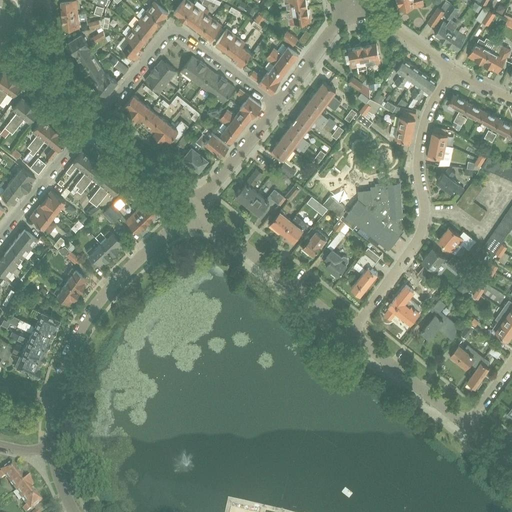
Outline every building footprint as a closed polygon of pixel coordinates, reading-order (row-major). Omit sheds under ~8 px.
[(63,15),(78,14),(76,0),(75,0),(61,1),(63,15)] [(147,9),(161,21),(164,17),(168,12),(154,0),(147,9)] [(183,18),(194,4),(189,0),(182,0),(174,11),(179,15),(183,18)] [(285,0),(287,10),(308,6),(307,5),(308,3),(307,0),(285,0)] [(413,0),(396,0),(397,1),(399,2),(400,9),(424,5),(423,0),(418,0),(414,1),(413,0)] [(246,4),(240,1),(237,6),(243,9),(246,4)] [(481,6),(474,1),(470,7),(477,12),(481,6)] [(435,34),(446,41),(455,29),(458,24),(451,19),(458,8),(451,3),(443,14),(451,19),(447,24),(444,21),(435,34)] [(193,25),(204,11),(194,4),(183,18),(188,21),(193,25)] [(249,5),(246,11),(251,13),(253,14),(255,11),(256,9),(255,8),(249,5)] [(103,8),(96,6),(93,14),(101,16),(103,8)] [(287,10),(289,19),(290,25),(310,21),(309,14),(310,12),(310,9),(308,8),(308,6),(287,10)] [(443,14),(445,11),(439,6),(428,22),(435,26),(443,14)] [(482,22),(483,21),(490,10),(489,10),(485,6),(477,19),(482,22)] [(205,8),(204,11),(193,25),(202,32),(213,18),(207,13),(209,11),(205,8)] [(158,25),(161,21),(147,9),(140,18),(154,30),(158,25)] [(490,10),(483,21),(488,24),(495,12),(490,10)] [(78,14),(63,15),(64,29),(80,27),(78,14)] [(254,20),(259,23),(260,24),(264,18),(258,14),(254,20)] [(146,39),(154,30),(140,18),(133,27),(146,39)] [(213,18),(202,32),(211,39),(222,24),(213,18)] [(88,23),(89,30),(99,27),(98,20),(88,23)] [(140,47),(146,39),(133,27),(125,37),(129,40),(130,39),(140,47)] [(225,49),(236,35),(227,28),(216,42),(225,49)] [(455,29),(446,41),(457,49),(466,36),(455,29)] [(293,46),(297,39),(286,31),(281,38),(293,46)] [(90,38),(93,44),(104,37),(101,32),(90,38)] [(75,54),(89,46),(82,34),(68,42),(75,54)] [(242,46),(243,46),(246,42),(236,35),(225,49),(234,56),(242,46)] [(259,44),(263,47),(267,40),(263,37),(259,44)] [(475,58),(484,62),(495,42),(486,37),(484,41),(479,38),(477,42),(476,42),(470,52),(476,56),(475,58)] [(143,50),(140,47),(130,39),(129,40),(122,48),(136,60),(143,50)] [(495,41),(495,42),(484,62),(493,67),(494,65),(500,68),(511,49),(495,41)] [(365,60),(366,65),(380,62),(377,42),(370,43),(368,42),(365,43),(364,44),(362,45),(365,60)] [(258,53),(263,47),(259,44),(254,50),(258,53)] [(365,60),(362,45),(360,45),(359,44),(356,45),(355,46),(348,47),(352,68),(358,67),(357,61),(365,60)] [(281,54),(274,48),(271,52),(280,60),(288,65),(289,66),(298,53),(288,45),(281,54)] [(85,68),(98,60),(89,46),(75,54),(76,55),(76,54),(81,63),(80,64),(83,68),(84,67),(85,68)] [(252,53),(243,46),(242,46),(234,56),(232,60),(241,67),(252,53)] [(271,52),(268,56),(278,64),(271,72),(280,78),(289,66),(288,65),(280,60),(271,52)] [(192,78),(203,63),(200,60),(200,61),(192,55),(190,57),(181,70),(192,78)] [(114,66),(115,65),(119,60),(114,57),(110,62),(114,66)] [(401,73),(394,82),(398,85),(412,64),(404,58),(396,70),(401,73)] [(153,69),(168,81),(177,71),(162,59),(156,67),(155,66),(153,69)] [(94,85),(105,72),(105,71),(98,60),(85,68),(85,69),(84,70),(87,74),(88,74),(94,84),(94,85)] [(119,60),(115,65),(125,73),(129,68),(119,60)] [(202,86),(213,71),(206,65),(203,63),(192,78),(202,86)] [(413,82),(421,70),(412,64),(398,85),(402,88),(408,78),(413,82)] [(244,68),(243,68),(250,73),(250,72),(252,69),(246,65),(244,68)] [(160,92),(168,81),(153,69),(151,72),(145,80),(160,92)] [(415,96),(429,76),(421,70),(413,82),(417,85),(411,94),(415,96)] [(0,94),(12,77),(4,71),(0,76),(0,94)] [(213,94),(225,78),(222,76),(221,77),(213,71),(202,86),(213,94)] [(105,72),(94,85),(107,95),(118,82),(105,72)] [(280,78),(271,72),(267,78),(261,74),(260,75),(257,73),(253,78),(262,84),(262,85),(271,91),(280,80),(279,79),(280,78)] [(363,83),(354,76),(349,82),(358,89),(363,83)] [(412,100),(416,103),(425,90),(429,93),(437,82),(429,76),(415,96),(412,100)] [(0,103),(8,92),(12,95),(21,83),(12,77),(0,94),(0,103)] [(225,78),(213,94),(224,102),(235,87),(227,81),(228,80),(225,78)] [(338,105),(340,102),(332,95),(336,90),(324,81),(323,81),(324,82),(317,90),(338,105)] [(146,84),(143,87),(157,98),(159,95),(146,84)] [(370,89),(363,84),(359,89),(370,97),(370,89)] [(326,103),(335,109),(338,105),(317,90),(311,99),(323,108),(326,103)] [(262,104),(253,97),(249,102),(237,92),(231,100),(243,110),(251,116),(251,115),(252,116),(262,104)] [(385,96),(378,92),(374,99),(381,103),(385,96)] [(462,115),(464,111),(469,102),(454,93),(448,103),(460,109),(454,121),(457,123),(462,115)] [(132,115),(143,101),(134,94),(123,108),(132,115)] [(184,105),(187,102),(177,94),(171,102),(175,105),(179,101),(184,105)] [(8,130),(30,104),(22,97),(13,108),(17,112),(5,127),(8,130)] [(163,99),(161,102),(167,107),(170,104),(163,99)] [(325,123),(328,119),(319,112),(323,108),(311,99),(304,107),(325,123)] [(384,106),(393,111),(396,105),(388,100),(384,106)] [(141,122),(152,109),(143,101),(132,115),(141,122)] [(187,102),(184,105),(194,113),(191,118),(195,121),(201,113),(187,102)] [(479,120),(484,110),(469,102),(464,111),(479,120)] [(30,104),(8,130),(12,133),(25,118),(29,121),(38,110),(30,104)] [(313,120),(322,127),(325,123),(304,107),(297,117),(303,121),(299,126),(305,131),(307,129),(313,120)] [(150,130),(161,116),(152,109),(141,122),(150,130)] [(348,114),(353,117),(356,113),(352,109),(348,114)] [(237,118),(227,110),(224,114),(234,121),(242,128),(251,116),(243,110),(237,118)] [(495,128),(500,118),(484,110),(479,120),(495,128)] [(398,126),(413,129),(415,119),(415,118),(416,113),(403,111),(402,115),(400,115),(398,126)] [(373,122),(360,112),(357,117),(369,126),(373,122)] [(224,114),(221,118),(231,125),(223,134),(232,141),(242,128),(234,121),(224,114)] [(353,117),(348,114),(345,118),(349,122),(353,117)] [(462,115),(457,123),(462,125),(466,117),(462,115)] [(159,137),(170,123),(161,116),(150,130),(159,137)] [(205,122),(200,117),(195,124),(200,128),(205,122)] [(303,121),(297,117),(295,120),(287,131),(307,147),(310,143),(301,136),(305,131),(299,126),(303,121)] [(31,149),(50,125),(42,118),(32,131),(36,135),(27,146),(31,149)] [(511,124),(500,118),(495,128),(510,136),(511,132),(511,124)] [(170,123),(159,137),(168,144),(172,139),(176,142),(189,125),(182,120),(175,128),(170,123)] [(49,143),(58,131),(50,125),(31,149),(29,152),(33,155),(34,154),(45,140),(49,143)] [(202,145),(205,142),(220,155),(222,153),(223,153),(228,148),(227,147),(229,145),(206,126),(202,131),(204,133),(197,141),(202,145)] [(335,131),(340,134),(344,129),(339,126),(335,131)] [(411,140),(413,129),(398,126),(396,137),(398,137),(397,142),(410,145),(410,140),(411,140)] [(430,142),(445,145),(447,134),(445,133),(446,129),(434,126),(433,131),(432,131),(430,142)] [(488,139),(492,131),(488,129),(484,137),(488,139)] [(58,131),(49,143),(53,146),(46,156),(50,159),(66,138),(58,131)] [(292,149),(295,144),(304,151),(307,147),(287,131),(280,140),(292,149)] [(340,134),(335,131),(332,135),(337,139),(340,134)] [(492,131),(488,139),(492,141),(496,133),(492,131)] [(199,169),(208,159),(204,156),(197,150),(201,145),(186,133),(182,138),(178,143),(183,147),(188,141),(193,145),(188,150),(189,151),(184,157),(199,169)] [(285,158),(292,149),(280,140),(273,148),(273,149),(271,153),(282,161),(285,158)] [(443,156),(445,145),(430,142),(428,152),(428,153),(427,157),(440,160),(441,155),(443,156)] [(20,153),(14,148),(10,153),(16,158),(20,153)] [(321,150),(317,155),(322,158),(326,154),(321,150)] [(81,168),(90,157),(82,151),(65,171),(70,174),(77,165),(81,168)] [(29,152),(24,158),(32,164),(38,157),(34,154),(33,155),(29,152)] [(486,156),(481,153),(478,158),(483,161),(486,156)] [(318,163),(322,158),(317,155),(314,159),(318,163)] [(490,171),(495,159),(488,156),(481,167),(490,171)] [(30,167),(38,173),(46,163),(38,157),(32,164),(30,167)] [(79,187),(98,163),(90,157),(81,168),(85,172),(75,184),(76,185),(79,187)] [(483,161),(478,158),(475,163),(480,166),(483,161)] [(496,173),(501,162),(495,159),(490,171),(496,173)] [(478,169),(480,166),(475,163),(467,160),(466,168),(478,169)] [(294,170),(284,162),(279,168),(290,176),(294,170)] [(502,176),(507,164),(501,162),(496,173),(502,176)] [(97,181),(106,170),(98,163),(79,187),(77,190),(81,193),(93,178),(97,181)] [(508,179),(511,169),(511,166),(507,164),(502,176),(508,179)] [(14,175),(28,186),(35,177),(21,166),(14,175)] [(458,183),(451,178),(455,172),(449,167),(445,172),(443,171),(437,180),(452,192),(454,188),(461,194),(465,189),(458,184),(458,183)] [(248,204),(258,192),(252,187),(257,181),(263,173),(257,169),(246,183),(236,195),(248,204)] [(93,203),(114,176),(106,170),(97,181),(101,184),(89,200),(93,203)] [(21,195),(28,186),(14,175),(7,184),(21,195)] [(93,203),(96,206),(99,202),(109,191),(113,194),(122,183),(114,176),(93,203)] [(470,184),(479,191),(483,186),(473,179),(470,184)] [(409,212),(402,212),(400,183),(388,184),(371,185),(372,201),(365,205),(359,200),(348,213),(346,211),(340,218),(346,223),(351,226),(353,229),(357,223),(389,249),(399,236),(397,234),(395,232),(397,231),(398,229),(399,231),(408,220),(409,217),(409,212)] [(0,193),(14,204),(21,195),(7,184),(0,193)] [(476,196),(479,191),(470,184),(466,189),(476,196)] [(76,185),(71,191),(74,194),(77,190),(79,187),(76,185)] [(285,196),(288,198),(290,200),(298,189),(293,185),(285,196)] [(131,192),(125,187),(119,195),(125,200),(131,192)] [(258,192),(248,204),(259,214),(272,198),(278,204),(284,196),(275,189),(267,199),(258,192)] [(473,200),(476,196),(466,189),(463,193),(468,197),(473,200)] [(44,199),(58,210),(65,201),(51,190),(44,199)] [(461,207),(468,197),(463,193),(456,203),(461,207)] [(322,203),(329,208),(338,216),(344,209),(345,207),(329,194),(322,203)] [(473,201),(473,200),(468,197),(461,207),(466,210),(473,201)] [(50,219),(58,210),(44,199),(36,208),(50,219)] [(135,211),(146,222),(156,212),(145,201),(135,211)] [(471,214),(478,204),(473,201),(466,210),(471,214)] [(292,207),(288,203),(286,202),(279,211),(280,211),(271,223),(282,232),(292,220),(285,215),(292,207)] [(316,223),(329,208),(322,203),(310,218),(316,223)] [(475,217),(482,207),(478,204),(471,214),(475,217)] [(102,210),(99,205),(89,212),(93,217),(102,210)] [(108,209),(117,218),(122,214),(113,205),(108,209)] [(475,217),(480,220),(487,210),(482,207),(475,217)] [(43,228),(50,219),(36,208),(29,217),(43,228)] [(117,218),(108,209),(108,208),(103,212),(113,223),(117,218)] [(136,232),(146,222),(135,211),(125,221),(136,232)] [(511,217),(507,213),(503,219),(511,225),(511,217)] [(308,223),(302,219),(297,215),(292,220),(282,232),(293,241),(303,229),(303,230),(307,226),(306,225),(308,223)] [(346,223),(340,218),(334,227),(339,231),(346,223)] [(509,232),(511,227),(511,225),(503,219),(499,225),(509,232)] [(509,232),(499,225),(495,230),(505,237),(509,232)] [(449,227),(439,240),(450,249),(455,253),(463,244),(469,249),(476,240),(464,231),(460,236),(449,227)] [(17,237),(31,248),(38,239),(25,228),(17,237)] [(100,243),(111,254),(113,253),(115,253),(117,251),(117,249),(123,243),(112,232),(109,229),(104,234),(107,237),(100,243)] [(340,230),(328,246),(332,249),(345,234),(340,230)] [(502,243),(505,237),(495,230),(491,236),(502,243)] [(322,245),(326,241),(314,231),(310,236),(311,237),(302,247),(307,251),(307,252),(312,256),(321,245),(322,245)] [(498,248),(502,243),(491,236),(488,241),(498,248)] [(23,258),(31,248),(17,237),(9,247),(23,258)] [(493,255),(498,248),(488,241),(483,248),(493,255)] [(110,256),(111,254),(100,243),(94,249),(91,246),(86,251),(89,254),(100,265),(106,259),(108,259),(110,257),(110,256)] [(502,243),(499,248),(504,251),(507,247),(502,243)] [(16,267),(23,258),(9,247),(4,253),(2,256),(16,267)] [(371,267),(376,261),(380,256),(368,247),(354,265),(363,272),(351,287),(360,294),(378,272),(371,267)] [(448,259),(445,256),(433,247),(428,253),(427,253),(424,258),(423,259),(434,269),(441,260),(445,263),(448,259)] [(499,248),(495,253),(500,256),(504,251),(499,248)] [(342,256),(342,257),(332,249),(327,256),(330,260),(326,265),(333,271),(333,270),(338,274),(348,262),(348,261),(349,261),(349,260),(349,259),(348,258),(348,257),(347,257),(347,256),(346,256),(345,256),(344,256),(343,256),(342,256)] [(76,263),(80,259),(71,250),(67,255),(76,263)] [(0,269),(8,276),(16,267),(2,256),(0,258),(0,269)] [(461,263),(453,256),(447,263),(455,270),(461,263)] [(33,263),(36,265),(41,259),(38,257),(33,263)] [(498,266),(493,263),(490,268),(495,271),(498,266)] [(26,272),(29,274),(34,267),(31,265),(26,272)] [(417,273),(427,281),(433,273),(424,265),(417,273)] [(66,282),(79,291),(80,289),(80,290),(82,289),(83,287),(83,285),(88,278),(75,269),(72,266),(67,272),(71,275),(66,282)] [(490,268),(487,273),(492,276),(495,271),(490,268)] [(0,285),(1,286),(8,276),(0,269),(0,285)] [(23,281),(29,274),(26,272),(20,278),(23,281)] [(32,273),(26,282),(31,285),(37,276),(32,273)] [(77,293),(79,291),(66,282),(60,289),(57,286),(53,292),(56,294),(69,304),(74,297),(76,297),(78,294),(78,293),(77,293)] [(410,307),(404,302),(405,301),(414,290),(406,284),(397,296),(396,296),(389,305),(391,306),(384,314),(390,319),(397,311),(404,317),(404,316),(411,321),(419,312),(412,306),(410,307)] [(479,286),(476,291),(481,294),(484,289),(479,286)] [(481,294),(476,291),(473,296),(478,299),(481,294)] [(44,298),(34,292),(30,299),(41,305),(44,298)] [(453,338),(461,328),(439,311),(445,303),(439,299),(431,310),(436,314),(422,331),(429,337),(439,324),(449,332),(447,333),(453,338)] [(503,309),(511,315),(511,301),(509,300),(507,302),(507,303),(503,309)] [(34,325),(53,333),(53,332),(55,331),(56,328),(56,326),(59,318),(32,306),(29,312),(38,316),(34,325)] [(511,328),(511,315),(503,309),(498,315),(496,318),(511,328)] [(475,326),(479,321),(474,317),(470,322),(475,326)] [(508,339),(511,333),(511,328),(496,318),(499,320),(495,326),(494,326),(492,329),(495,331),(497,332),(494,336),(505,343),(508,339),(508,340),(508,339)] [(5,319),(3,324),(9,327),(11,321),(5,319)] [(34,325),(25,321),(20,319),(18,324),(31,331),(28,338),(47,346),(47,345),(49,345),(50,341),(50,339),(53,333),(34,325)] [(475,327),(470,323),(461,334),(466,338),(475,327)] [(28,338),(19,334),(17,339),(23,341),(24,340),(27,341),(22,351),(41,359),(41,358),(43,358),(44,354),(44,352),(47,346),(28,338)] [(22,351),(7,344),(3,342),(1,350),(4,351),(2,355),(9,358),(11,352),(17,354),(18,353),(21,354),(16,365),(29,371),(29,373),(32,374),(34,374),(34,373),(37,375),(41,366),(38,365),(41,359),(22,351)] [(480,363),(484,358),(475,351),(467,344),(464,348),(459,344),(450,354),(452,355),(450,357),(455,361),(456,359),(466,367),(473,358),(480,363)] [(483,381),(480,379),(489,367),(487,366),(490,362),(484,358),(480,363),(468,381),(475,386),(476,386),(478,388),(483,381)] [(16,491),(28,481),(24,476),(22,477),(12,464),(1,472),(0,473),(0,479),(1,480),(5,477),(16,491)] [(28,481),(16,491),(27,505),(23,508),(25,511),(27,511),(30,510),(31,510),(41,502),(30,488),(33,486),(28,481)]
